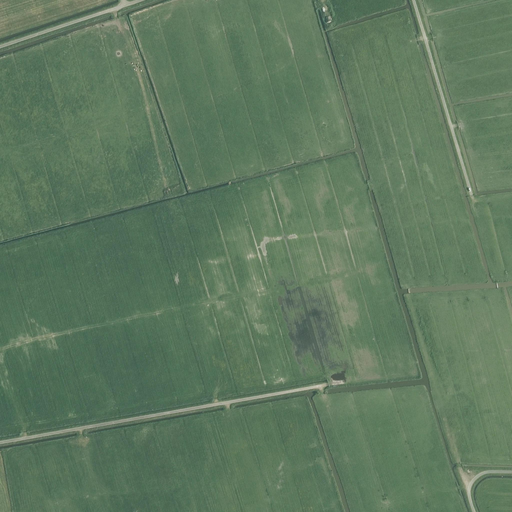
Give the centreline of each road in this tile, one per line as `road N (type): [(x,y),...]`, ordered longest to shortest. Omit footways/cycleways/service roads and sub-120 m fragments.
road 1 (unclassified): [(0,443),(326,384)]
road 2 (unclassified): [(471,195),(413,0)]
road 3 (unclassified): [(0,46),(123,5)]
